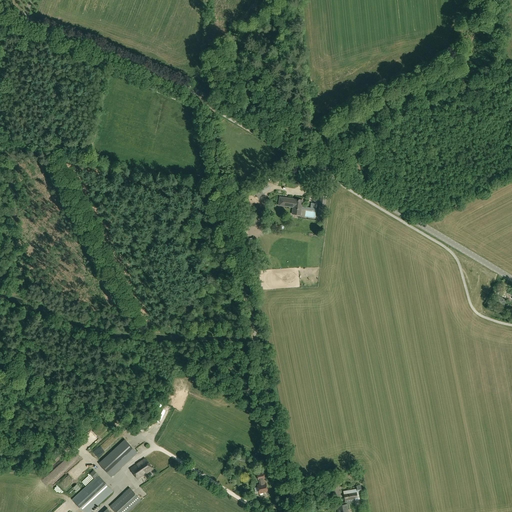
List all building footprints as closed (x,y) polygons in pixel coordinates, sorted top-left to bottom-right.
[(271,188),(267,182),(254,190),(259,198),(265,195),(263,193),(271,188)] [(327,196),(321,195),(318,217),(324,218),(327,196)] [(303,200),(280,197),(279,205),(293,207),(292,214),(301,215),(303,200)] [(507,302),(508,301),(497,295),(494,299),(493,301),(497,304),(498,302),(504,306),(508,309),(510,305),(507,302)] [(125,440),(99,463),(111,476),(129,459),(126,455),(133,449),(137,453),(136,453),(137,453),(132,447),(129,444),(125,440)] [(153,469),(145,459),(130,469),(138,479),(153,469)] [(90,474),(95,479),(98,476),(94,471),(90,474)] [(260,484),(257,485),(259,493),(268,492),(266,483),(265,483),(264,479),(265,478),(263,473),(257,474),(258,480),(259,480),(260,484)] [(113,491),(98,476),(95,479),(79,494),(73,499),(83,511),(91,511),(94,509),(113,491)] [(337,506),(338,506),(347,504),(350,504),(350,502),(353,502),(353,501),(360,499),(359,492),(362,492),(361,485),(356,486),(356,489),(344,491),(345,501),(337,504),(337,506)] [(130,488),(110,507),(115,511),(128,511),(141,500),(130,488)]
